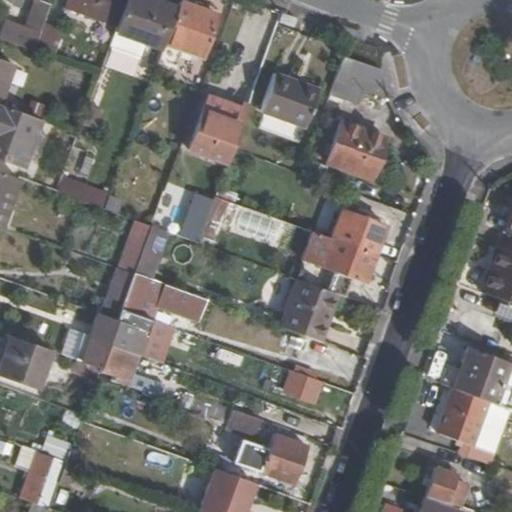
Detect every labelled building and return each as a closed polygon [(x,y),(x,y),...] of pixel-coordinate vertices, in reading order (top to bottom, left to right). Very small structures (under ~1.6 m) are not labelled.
[(10,19),(3,39),(32,49),(43,18),(49,0),(35,0),(27,25),(10,19)] [(124,0),(67,0),(66,3),(116,23),(124,0)] [(177,3),(167,0),(124,0),(116,23),(115,27),(146,37),(162,44),(165,38),(177,3)] [(215,11),(185,0),(177,0),(177,3),(165,38),(182,46),(200,51),(215,11)] [(295,11),(283,7),(281,15),(292,20),(295,11)] [(43,18),(32,49),(47,55),(58,23),(43,18)] [(146,37),(115,27),(110,40),(140,51),(146,37)] [(176,59),(182,46),(165,38),(162,44),(159,52),(176,59)] [(380,68),(343,55),(329,93),(358,103),(364,89),(385,96),(380,68)] [(0,59),(0,98),(12,64),(0,59)] [(304,125),(317,89),(272,73),(259,110),(304,125)] [(0,103),(0,156),(23,165),(40,118),(0,103)] [(230,147),(239,124),(201,110),(188,148),(225,162),(230,147)] [(370,177),(384,137),(340,120),(325,160),(370,177)] [(306,158),(300,173),(325,182),(330,167),(306,158)] [(19,177),(0,169),(0,223),(3,225),(19,177)] [(56,190),(101,207),(107,191),(63,174),(56,190)] [(157,201),(162,190),(150,186),(146,196),(157,201)] [(227,201),(213,195),(196,243),(210,248),(227,201)] [(329,238),(373,254),(383,225),(339,210),(329,238)] [(162,230),(149,225),(139,252),(153,257),(162,230)] [(306,261),(319,266),(329,238),(316,233),(306,261)] [(362,282),(373,254),(329,238),(319,266),(362,282)] [(511,251),(496,245),(479,291),(511,302),(511,251)] [(137,354),(150,318),(135,311),(140,298),(192,317),(199,298),(132,272),(115,320),(106,342),(137,354)] [(333,347),(349,299),(312,286),(296,333),(333,347)] [(97,367),(106,342),(115,320),(99,314),(91,336),(85,334),(75,358),(97,367)] [(137,354),(146,356),(160,321),(150,318),(137,354)] [(511,324),(508,324),(503,340),(511,343),(511,324)] [(14,325),(10,335),(24,339),(34,343),(37,334),(14,325)] [(40,387),(54,351),(34,343),(24,339),(10,376),(40,387)] [(131,371),(137,354),(106,342),(97,367),(95,374),(155,395),(159,382),(131,371)] [(440,382),(452,387),(492,402),(508,408),(511,396),(511,364),(467,347),(460,367),(448,362),(440,382)] [(247,359),(245,371),(268,376),(270,364),(247,359)] [(281,393),(315,403),(323,379),(288,369),(281,393)] [(452,387),(431,445),(496,468),(501,453),(477,445),(492,402),(452,387)] [(252,439),(259,420),(229,410),(222,429),(252,439)] [(259,469),(289,481),(302,444),(272,433),(259,469)] [(35,503),(52,456),(35,450),(19,496),(30,501),(35,503)] [(434,466),(423,496),(454,508),(458,506),(471,509),(480,483),(467,476),(464,483),(453,480),(455,474),(434,466)] [(452,511),(454,508),(423,496),(416,511),(452,511)] [(44,511),(47,507),(35,503),(30,501),(26,511),(44,511)]
